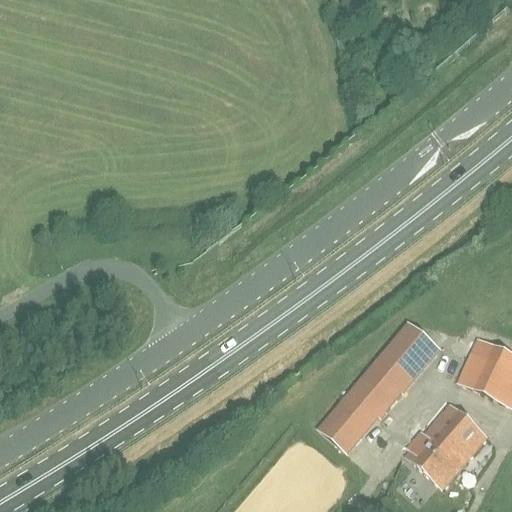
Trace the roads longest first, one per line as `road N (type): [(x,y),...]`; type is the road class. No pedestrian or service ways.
road 1 (primary): [(511,137),(315,296),(0,502)]
road 2 (unclassified): [(187,338),(511,86)]
road 3 (unclassified): [(0,315),(101,266),(151,288),(187,338)]
road 4 (unclassified): [(187,338),(0,455)]
